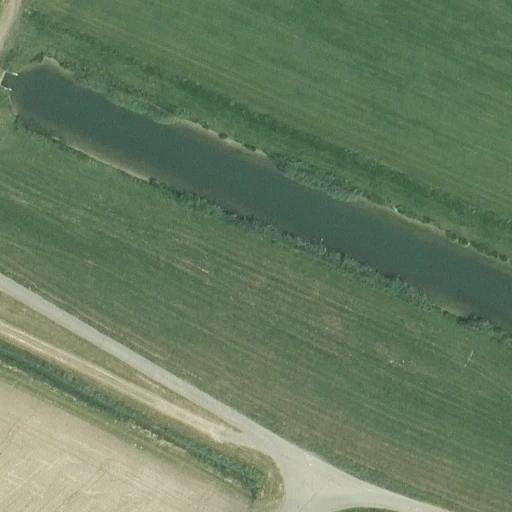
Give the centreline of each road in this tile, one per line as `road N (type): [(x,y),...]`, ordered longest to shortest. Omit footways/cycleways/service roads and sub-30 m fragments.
road 1 (track): [(329,475),(0,278)]
road 2 (track): [(277,447),(206,428),(0,329)]
